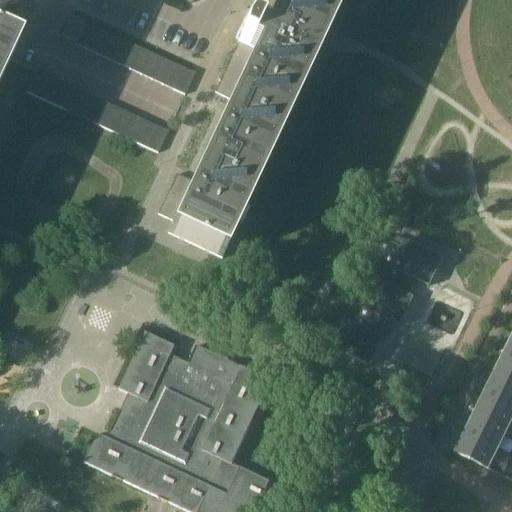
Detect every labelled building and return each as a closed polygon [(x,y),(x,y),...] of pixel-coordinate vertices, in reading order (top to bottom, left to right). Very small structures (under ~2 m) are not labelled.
[(0,0),(0,11),(13,18),(18,7),(4,0),(0,0)] [(220,258),(306,75),(322,39),(340,0),(275,0),(269,15),(266,21),(246,12),(233,42),(237,44),(213,94),(228,101),(190,183),(174,176),(156,215),(171,223),(166,233),(220,258)] [(0,24),(8,28),(13,18),(0,11),(0,24)] [(69,17),(60,38),(75,45),(84,24),(69,17)] [(0,37),(3,39),(8,28),(0,24),(0,37)] [(85,50),(95,29),(84,24),(75,45),(85,50)] [(96,55),(106,34),(95,29),(85,50),(96,55)] [(107,60),(117,39),(106,34),(96,55),(107,60)] [(16,45),(3,39),(0,37),(0,78),(9,60),(9,59),(16,45)] [(118,65),(128,44),(117,39),(107,60),(118,65)] [(129,70),(139,49),(128,44),(118,65),(129,70)] [(140,75),(150,54),(139,49),(129,70),(140,75)] [(151,81),(160,59),(150,54),(140,75),(151,81)] [(161,86),(171,64),(160,59),(151,81),(161,86)] [(179,77),(182,69),(171,64),(161,86),(172,91),(176,84),(179,77)] [(193,75),(182,69),(179,77),(190,82),(193,75)] [(36,99),(46,77),(35,72),(25,94),(36,99)] [(47,104),(57,82),(46,77),(36,99),(47,104)] [(187,89),(190,82),(179,77),(176,84),(187,89)] [(58,109),(68,87),(57,82),(47,104),(58,109)] [(183,96),(187,89),(176,84),(172,91),(183,96)] [(69,114),(79,92),(68,87),(58,109),(69,114)] [(80,119),(90,97),(79,92),(69,114),(80,119)] [(91,124),(101,102),(90,97),(80,119),(91,124)] [(102,129),(112,107),(101,102),(91,124),(102,129)] [(113,134),(123,112),(112,107),(102,129),(113,134)] [(124,139),(134,117),(123,112),(113,134),(124,139)] [(134,144),(145,122),(134,117),(124,139),(134,144)] [(152,135),(155,128),(145,122),(134,144),(145,149),(149,142),(152,135)] [(163,140),(166,132),(155,128),(152,135),(163,140)] [(160,147),(163,140),(152,135),(149,142),(160,147)] [(156,154),(160,147),(149,142),(145,149),(155,154),(156,154)] [(344,323),(332,349),(369,367),(382,339),(386,341),(394,325),(399,327),(412,300),(407,297),(414,281),(429,287),(441,260),(404,242),(401,249),(365,232),(362,239),(347,271),(349,272),(364,278),(344,323)] [(231,465),(270,382),(241,368),(241,369),(195,347),(186,366),(184,369),(167,361),(174,348),(145,334),(118,391),(128,395),(107,440),(98,435),(84,465),(185,511),(255,511),(269,483),(231,465)] [(511,384),(511,360),(504,356),(495,376),(511,384)] [(511,408),(511,384),(495,376),(485,395),(511,408)] [(508,430),(511,421),(511,408),(485,395),(476,414),(508,430)] [(498,450),(508,430),(476,414),(466,434),(498,450)] [(488,470),(498,450),(466,434),(456,454),(488,470)]
